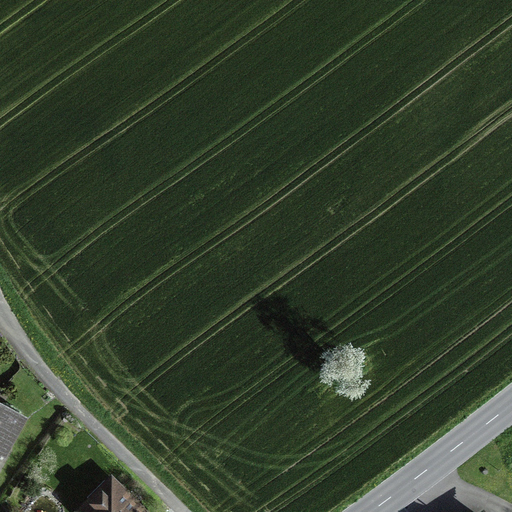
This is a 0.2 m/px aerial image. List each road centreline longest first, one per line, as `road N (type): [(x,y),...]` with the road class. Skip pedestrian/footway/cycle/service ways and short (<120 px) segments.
road 1 (track): [(0,308),(75,412),(173,511)]
road 2 (unclassified): [(511,403),(361,511)]
